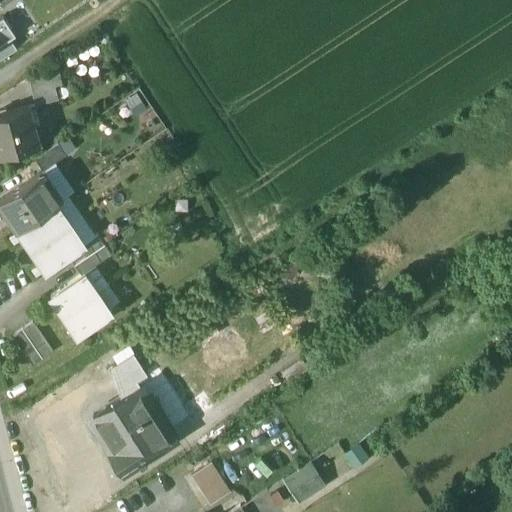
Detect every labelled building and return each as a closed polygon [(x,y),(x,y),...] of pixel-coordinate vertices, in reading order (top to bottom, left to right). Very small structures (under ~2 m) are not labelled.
[(3,15),(0,17),(0,43),(10,37),(15,33),(3,15)] [(0,43),(0,58),(16,47),(10,37),(0,43)] [(57,69),(27,78),(34,104),(57,98),(53,85),(61,83),(57,69)] [(28,104),(0,112),(0,153),(38,143),(28,104)] [(58,141),(35,157),(43,169),(66,153),(58,141)] [(59,200),(40,171),(0,198),(0,201),(18,228),(57,203),(59,200)] [(18,228),(18,229),(31,249),(70,222),(57,203),(18,228)] [(70,222),(31,249),(45,269),(67,254),(84,242),(70,222)] [(97,234),(87,240),(94,250),(104,243),(97,234)] [(84,242),(67,254),(74,263),(74,264),(94,250),(87,240),(84,242)] [(104,243),(94,250),(100,260),(110,253),(104,243)] [(94,250),(74,264),(81,273),(84,271),(100,260),(94,250)] [(81,273),(50,294),(63,314),(97,291),(84,271),(81,273)] [(97,291),(63,314),(76,333),(111,310),(97,291)] [(45,340),(31,321),(22,327),(35,347),(45,340)] [(22,327),(21,327),(12,334),(25,354),(35,347),(22,327)] [(52,350),(45,340),(35,347),(42,357),(52,350)] [(35,347),(25,354),(32,364),(42,357),(35,347)] [(133,351),(112,364),(126,386),(147,373),(133,351)] [(174,437),(139,383),(92,414),(127,467),(174,437)] [(229,490),(210,462),(191,474),(210,503),(229,490)] [(308,462),(282,478),(298,499),(309,493),(305,487),(319,479),(308,462)]
